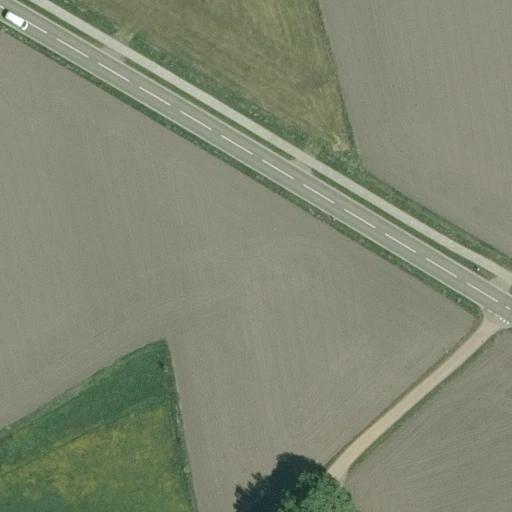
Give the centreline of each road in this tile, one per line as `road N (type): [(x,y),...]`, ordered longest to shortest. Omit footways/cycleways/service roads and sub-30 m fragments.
road 1 (secondary): [(507,309),(0,15)]
road 2 (track): [(322,484),(507,309)]
